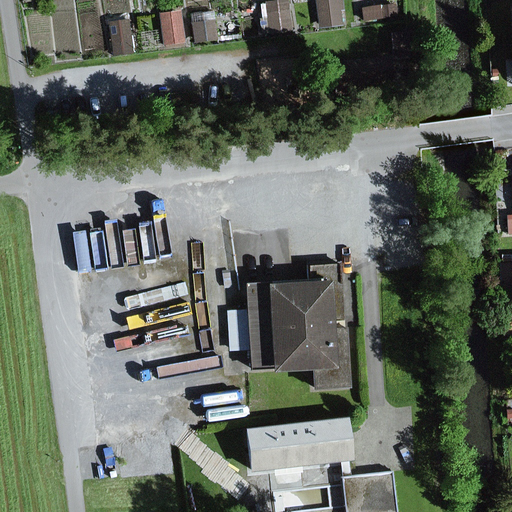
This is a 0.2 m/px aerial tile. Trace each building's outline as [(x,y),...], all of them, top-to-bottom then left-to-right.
[(292,0),(273,0),(277,31),(296,29),(292,0)] [(347,0),(321,0),(324,25),(350,22),(347,0)] [(398,0),(366,4),(368,19),(400,15),(398,0)] [(182,10),(164,12),(169,42),(186,40),(182,10)] [(218,11),(196,14),(200,39),(222,36),(218,11)] [(132,15),(113,17),(115,49),(135,48),(132,15)] [(249,372),(317,369),(318,388),(349,387),(342,258),(311,259),(312,276),(245,278),(249,372)] [(349,415),(247,426),(252,471),(354,460),(349,415)] [(401,511),(396,467),(348,473),(352,511),(401,511)]
